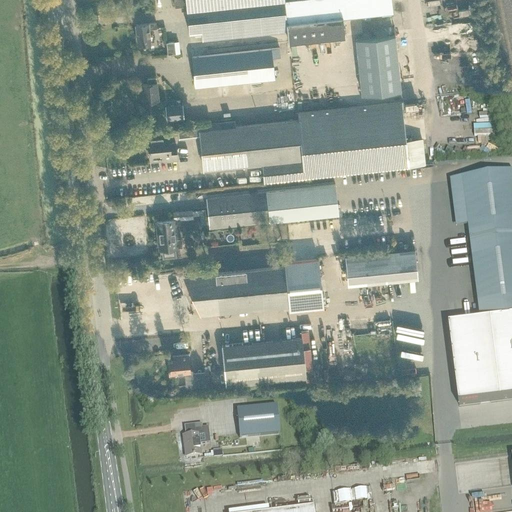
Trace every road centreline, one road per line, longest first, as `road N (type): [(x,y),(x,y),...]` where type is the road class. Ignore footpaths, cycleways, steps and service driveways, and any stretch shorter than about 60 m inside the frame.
road 1 (primary): [(102,420),(51,0)]
road 2 (unknown): [(295,240),(427,224)]
